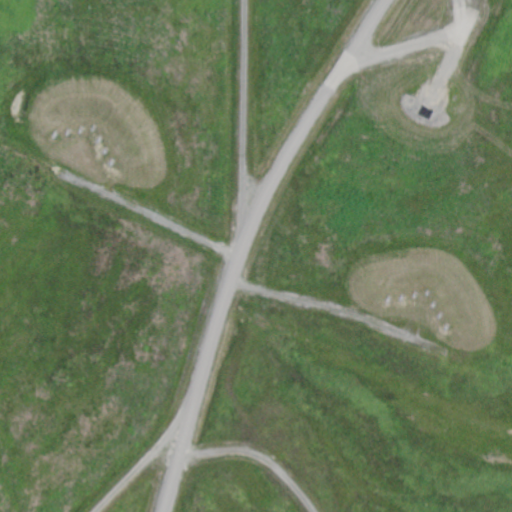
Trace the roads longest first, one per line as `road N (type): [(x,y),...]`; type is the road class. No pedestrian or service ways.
road 1 (track): [(256,215),(245,182),(246,0)]
road 2 (track): [(97,511),(166,440),(200,387)]
